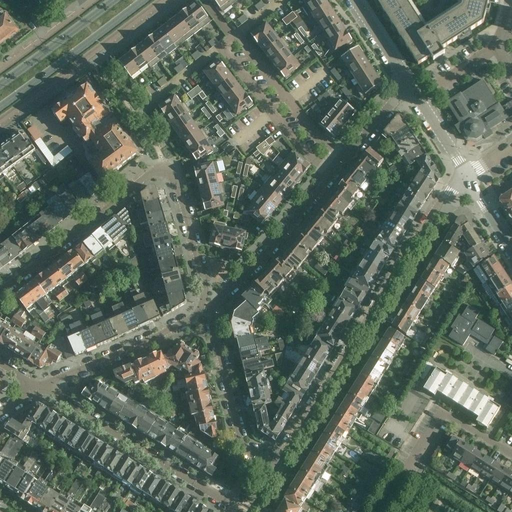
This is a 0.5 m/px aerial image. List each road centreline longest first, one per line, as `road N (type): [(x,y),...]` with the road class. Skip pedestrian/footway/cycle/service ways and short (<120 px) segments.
road 1 (residential): [(331,173),(213,308),(240,443),(269,462),(281,458),(445,195),(467,176)]
road 2 (residential): [(0,291),(151,174),(164,172),(175,183),(203,304),(176,325),(39,387)]
road 3 (residential): [(237,511),(39,387)]
road 4 (residential): [(0,120),(162,0)]
road 5 (secondary): [(0,108),(148,0)]
road 6 (residential): [(225,45),(299,145),(331,173)]
road 7 (residential): [(342,157),(234,39)]
road 8 (secondary): [(113,0),(0,84)]
road 9 (residential): [(511,456),(446,415),(413,468)]
